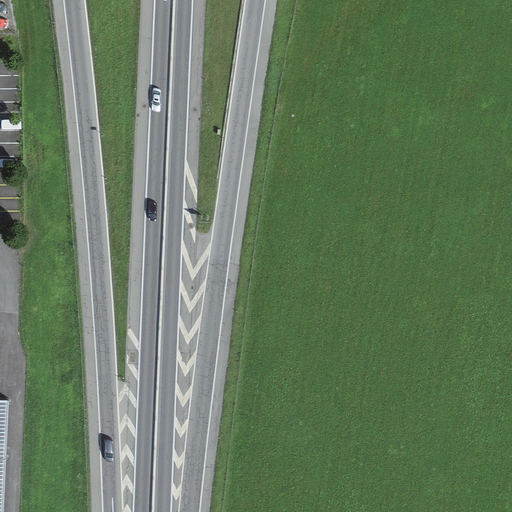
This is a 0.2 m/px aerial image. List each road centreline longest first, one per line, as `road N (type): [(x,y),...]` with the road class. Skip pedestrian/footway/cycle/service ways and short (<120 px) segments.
road 1 (trunk): [(189,511),(254,0)]
road 2 (trunk): [(73,0),(103,318),(111,511)]
road 3 (trunk): [(164,0),(140,511)]
road 4 (trunk): [(163,511),(183,0)]
